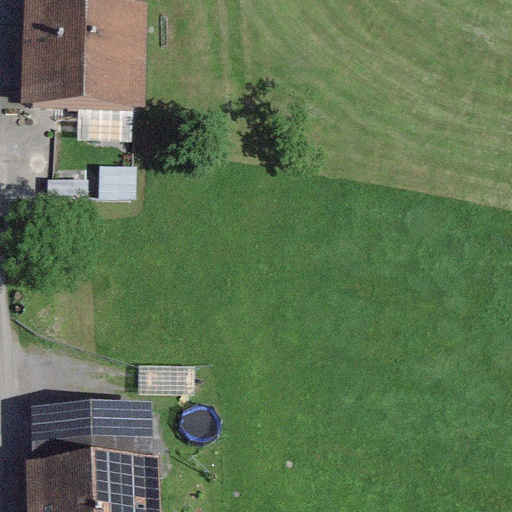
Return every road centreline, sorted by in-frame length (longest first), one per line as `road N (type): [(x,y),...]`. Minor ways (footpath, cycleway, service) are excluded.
road 1 (track): [(0,366),(246,398),(511,498)]
road 2 (track): [(384,0),(511,113)]
